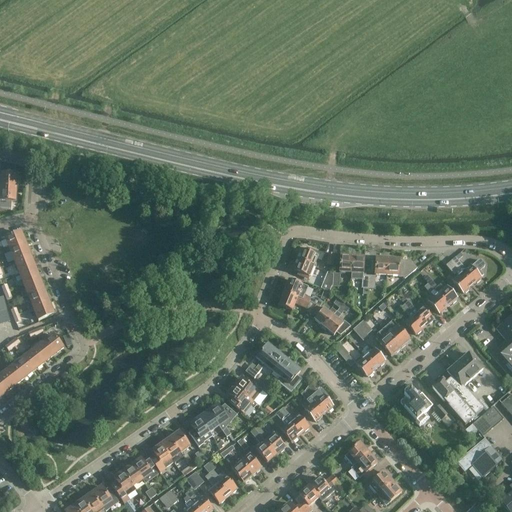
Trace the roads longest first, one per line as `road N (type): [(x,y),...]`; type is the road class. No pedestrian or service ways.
road 1 (secondary): [(0,120),(328,194),(477,195)]
road 2 (residential): [(259,316),(286,236),(297,230),(408,243),(473,240),(511,257)]
road 3 (residential): [(36,507),(210,388),(259,316)]
road 4 (residential): [(33,216),(84,345),(0,418)]
road 5 (unclassified): [(356,414),(511,279)]
road 6 (unclassified): [(244,511),(356,414)]
road 7 (residential): [(356,414),(315,360),(259,316)]
